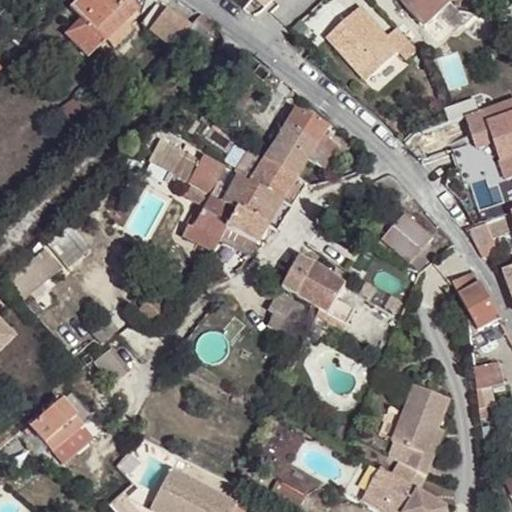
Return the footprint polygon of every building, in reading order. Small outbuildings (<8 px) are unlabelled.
[(78,0),(72,6),(84,19),(95,32),(127,0),(78,0)] [(127,0),(95,32),(105,42),(108,41),(137,11),(141,7),(133,0),(127,0)] [(402,0),(425,25),(451,3),(448,0),(402,0)] [(451,3),(425,25),(439,40),(467,16),(452,2),(451,3)] [(142,28),(150,33),(163,12),(156,7),(142,28)] [(150,33),(172,49),(183,39),(190,32),(194,29),(166,8),(163,12),(150,33)] [(137,11),(108,41),(115,49),(135,29),(131,24),(140,15),(137,11)] [(369,15),(336,44),(375,87),(407,58),(415,66),(426,56),(406,33),(396,44),(369,15)] [(190,32),(183,39),(206,60),(219,44),(211,37),(217,27),(205,18),(194,29),(190,32)] [(100,48),(105,42),(95,32),(84,19),(79,24),(66,36),(88,58),(100,48)] [(497,25),(501,33),(505,33),(508,29),(507,24),(503,22),(497,25)] [(511,100),(468,116),(477,142),(479,148),(496,141),(506,169),(510,179),(511,178),(511,100)] [(266,160),(295,178),(307,160),(320,137),(327,126),(298,109),(266,160)] [(320,137),(307,160),(318,166),(331,144),(320,137)] [(496,141),(479,148),(477,142),(455,150),(468,183),(506,169),(496,141)] [(257,173),(266,160),(255,152),(247,165),(257,173)] [(211,196),(226,169),(205,156),(200,165),(190,183),(211,196)] [(281,202),(295,178),(266,160),(257,173),(250,184),(281,202)] [(414,195),(390,173),(379,180),(403,204),(408,199),(414,195)] [(266,226),(281,202),(250,184),(241,179),(226,204),(238,210),(266,226)] [(422,203),(414,195),(408,199),(416,208),(422,203)] [(238,210),(226,204),(211,196),(193,229),(219,244),(221,243),(227,232),(238,210)] [(386,236),(411,259),(420,251),(429,260),(440,249),(431,240),(435,236),(410,209),(386,236)] [(255,246),(266,226),(238,210),(227,232),(255,246)] [(511,214),(468,229),(482,258),(498,253),(493,240),(511,232),(511,214)] [(188,238),(193,229),(189,224),(187,226),(183,236),(188,239),(188,238)] [(21,300),(88,249),(72,228),(5,279),(21,300)] [(219,244),(193,229),(188,238),(215,253),(219,244)] [(247,258),(255,246),(227,232),(221,243),(247,258)] [(210,260),(215,253),(188,238),(188,239),(183,248),(210,260)] [(420,251),(411,259),(419,269),(429,260),(420,251)] [(300,258),(288,278),(282,291),(295,300),(314,266),(300,258)] [(511,288),(511,265),(503,268),(511,288)] [(338,300),(346,286),(314,266),(295,300),(298,301),(319,312),(346,328),(356,310),(338,300)] [(500,319),(474,271),(454,282),(458,292),(480,330),(500,319)] [(273,315),(267,325),(280,333),(285,319),(294,303),(277,294),(266,310),(273,315)] [(294,332),(306,338),(315,318),(319,312),(298,301),(288,324),(295,327),(294,332)] [(0,351),(16,335),(0,318),(0,306),(0,351)] [(346,328),(319,312),(315,318),(343,333),(346,328)] [(107,315),(90,332),(104,345),(119,329),(107,315)] [(111,351),(93,363),(110,388),(128,376),(111,351)] [(498,365),(473,371),(479,411),(495,407),(491,389),(503,386),(498,365)] [(433,460),(444,433),(456,405),(415,388),(391,445),(394,447),(388,461),(400,468),(431,484),(440,462),(433,460)] [(58,399),(28,425),(51,452),(81,425),(58,399)] [(81,425),(51,452),(61,464),(92,437),(81,425)] [(452,435),(444,433),(433,460),(440,462),(452,435)] [(431,484),(400,468),(392,481),(379,474),(366,499),(389,511),(388,511),(450,511),(423,497),(431,484)] [(247,511),(172,471),(152,509),(157,511),(247,511)] [(511,499),(511,480),(502,487),(510,501),(511,499)] [(278,492),(271,505),(284,511),(303,511),(307,507),(278,492)] [(388,511),(389,511),(366,499),(360,510),(362,511),(388,511)]
